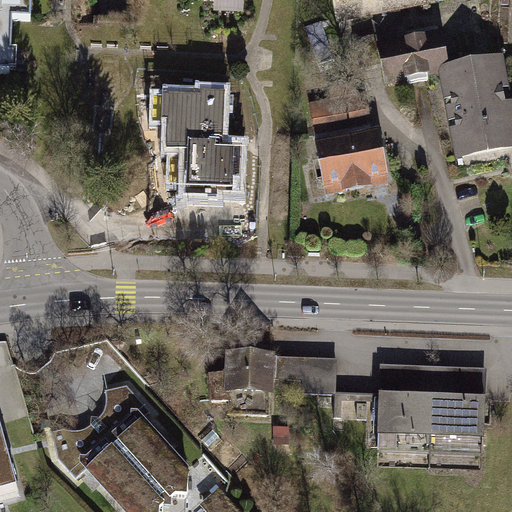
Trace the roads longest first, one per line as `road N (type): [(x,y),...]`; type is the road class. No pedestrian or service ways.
road 1 (secondary): [(32,304),(127,296),(511,310)]
road 2 (tertiary): [(0,187),(21,224),(32,304)]
